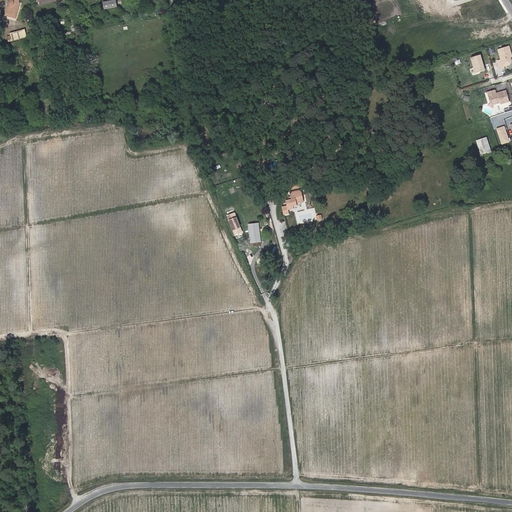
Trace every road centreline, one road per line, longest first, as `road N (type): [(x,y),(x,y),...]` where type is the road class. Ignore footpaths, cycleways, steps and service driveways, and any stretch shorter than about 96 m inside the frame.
road 1 (unclassified): [(68,511),(123,485),(333,486),(511,502)]
road 2 (track): [(0,337),(60,333),(65,343),(68,477),(80,502)]
